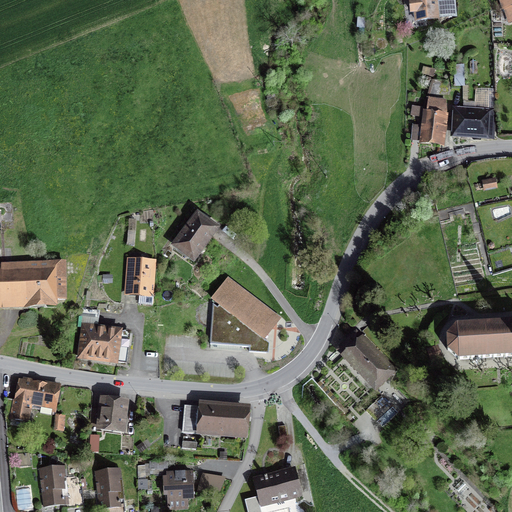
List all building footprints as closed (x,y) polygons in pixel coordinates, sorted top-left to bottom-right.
[(440,23),(437,0),(413,0),(416,25),(440,23)] [(511,4),(502,8),(507,22),(511,20),(511,4)] [(421,146),(446,148),(450,107),(425,105),(421,146)] [(454,109),(452,141),(494,144),(496,112),(454,109)] [(220,229),(196,212),(171,248),(194,264),(220,229)] [(55,264),(0,266),(0,311),(56,310),(55,264)] [(155,266),(128,264),(125,299),(153,301),(155,266)] [(277,318),(228,280),(213,300),(220,305),(217,308),(213,305),(210,345),(253,348),(253,352),(262,353),(263,340),(261,338),(261,337),(262,337),(268,329),(267,329),(268,326),(270,327),(277,318)] [(511,321),(456,325),(447,336),(448,350),(459,360),(511,357),(511,321)] [(124,362),(126,325),(83,322),(81,359),(124,362)] [(358,333),(338,352),(376,390),(395,372),(358,333)] [(436,348),(429,350),(432,360),(440,358),(436,348)] [(54,416),(58,391),(15,384),(11,408),(14,409),(12,424),(26,426),(28,412),(54,416)] [(399,413),(382,396),(366,412),(382,429),(399,413)] [(96,436),(122,438),(125,404),(98,402),(96,436)] [(192,403),(189,435),(241,441),(245,409),(192,403)] [(197,444),(182,441),(180,449),(196,452),(197,444)] [(29,455),(17,456),(18,468),(30,466),(29,455)] [(36,472),(41,510),(83,505),(79,477),(64,479),(63,469),(36,472)] [(122,509),(119,470),(95,472),(99,511),(122,509)] [(253,480),(259,509),(301,500),(295,471),(253,480)] [(165,508),(192,506),(190,476),(163,478),(165,508)] [(222,481),(203,476),(200,490),(218,495),(222,481)]
